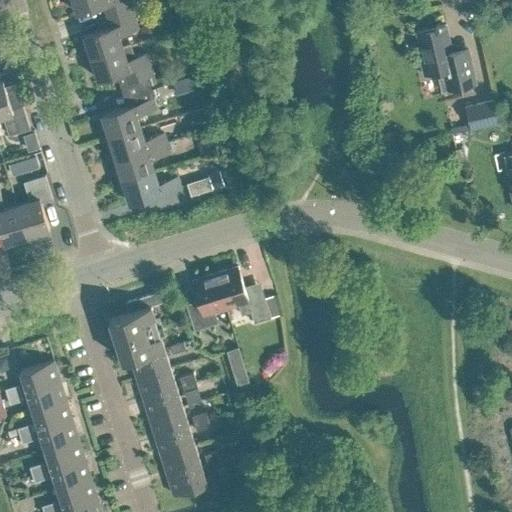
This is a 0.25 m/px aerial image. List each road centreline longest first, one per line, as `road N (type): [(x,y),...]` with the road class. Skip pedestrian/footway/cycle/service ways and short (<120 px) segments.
road 1 (residential): [(101,271),(322,211),(511,259)]
road 2 (residential): [(144,511),(76,279)]
road 3 (residential): [(29,42),(101,271)]
